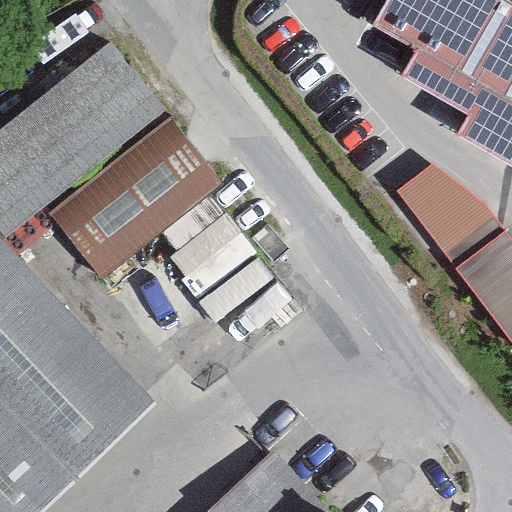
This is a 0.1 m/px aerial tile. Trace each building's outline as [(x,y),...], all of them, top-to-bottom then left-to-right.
[(511,0),(398,0),(383,27),(426,52),(410,80),(483,122),(471,142),(511,165),(511,0)] [(0,511),(42,511),(157,405),(4,244),(166,113),(113,47),(0,138),(0,511)] [(220,186),(169,123),(50,219),(101,282),(220,186)] [(511,234),(495,212),(435,169),(402,194),(511,337),(511,234)] [(234,202),(173,240),(217,311),(279,273),(234,202)] [(327,511),(272,453),(209,511),(327,511)]
